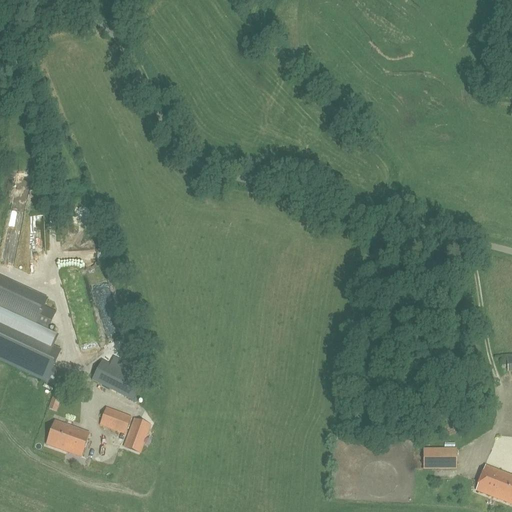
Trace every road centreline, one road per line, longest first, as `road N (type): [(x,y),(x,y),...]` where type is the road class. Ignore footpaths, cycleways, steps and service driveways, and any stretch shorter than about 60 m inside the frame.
road 1 (unclassified): [(511,253),(384,224),(189,161),(113,34),(31,0)]
road 2 (track): [(465,240),(495,372)]
road 3 (track): [(23,71),(0,197)]
